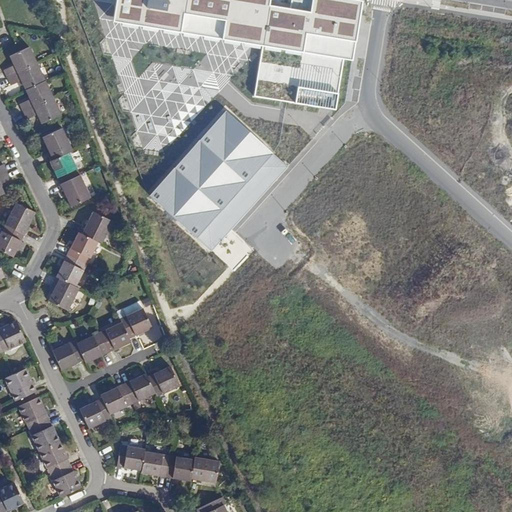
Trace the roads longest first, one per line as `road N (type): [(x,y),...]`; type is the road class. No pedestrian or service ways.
road 1 (residential): [(385,0),(373,115),(511,242)]
road 2 (residential): [(511,395),(486,405),(461,398),(285,246)]
road 3 (residential): [(15,295),(98,471),(91,491),(53,511)]
road 4 (residential): [(15,295),(27,287),(54,222),(0,107)]
